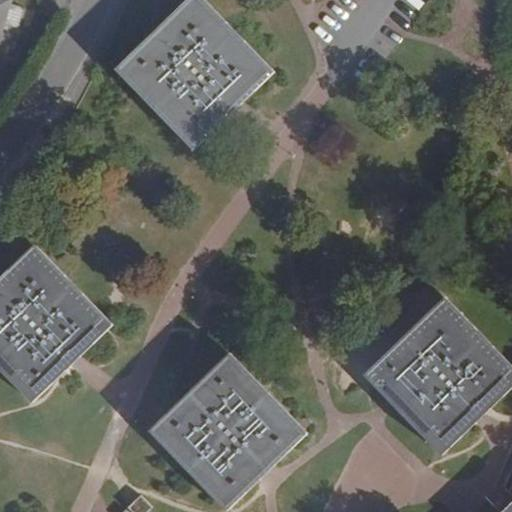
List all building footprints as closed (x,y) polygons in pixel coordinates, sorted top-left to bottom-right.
[(0,0),(0,34),(11,1),(7,0),(0,0)] [(271,73),(199,0),(196,0),(121,71),(195,148),(271,73)] [(17,33),(25,10),(11,6),(3,28),(17,33)] [(108,326),(37,252),(0,286),(0,365),(33,401),(108,326)] [(511,384),(511,370),(447,304),(371,376),(444,451),(511,384)] [(304,435),(231,360),(155,433),(229,508),(304,435)] [(153,511),(154,511),(142,498),(131,510),(132,511),(153,511)]
